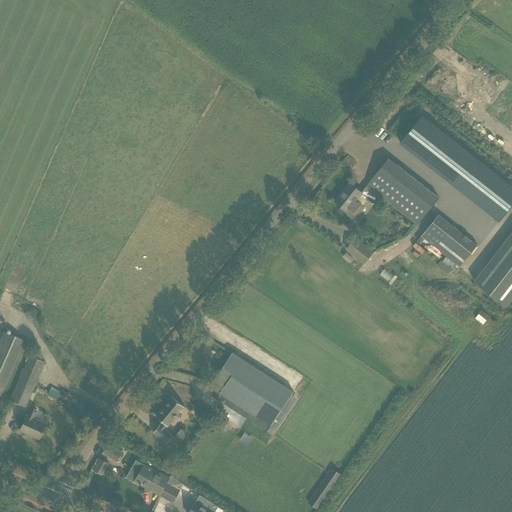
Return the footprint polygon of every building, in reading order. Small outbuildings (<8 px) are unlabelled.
[(499,221),(511,204),(511,186),(422,116),(400,143),(499,221)] [(388,158),(367,186),(379,195),(379,194),(417,224),(438,197),(388,158)] [(379,195),(367,186),(361,193),(349,183),(335,201),(347,210),(346,212),(355,219),(364,208),(362,206),(368,199),(373,203),(379,195)] [(460,266),(477,244),(438,213),(421,235),(460,266)] [(511,232),(474,281),(506,306),(511,298),(511,232)] [(347,249),(364,263),(373,253),(355,239),(347,249)] [(456,264),(446,256),(442,261),(452,269),(456,264)] [(440,260),(437,265),(448,274),(452,269),(440,260)] [(386,269),(380,275),(388,282),(394,276),(386,269)] [(25,341),(3,331),(0,338),(0,395),(1,395),(25,341)] [(294,392),(232,353),(214,381),(220,385),(217,390),(215,389),(220,393),(216,399),(268,431),(273,435),(283,421),(277,417),(293,393),(294,392)] [(10,399),(25,406),(44,362),(29,356),(10,399)] [(185,407),(172,396),(156,416),(163,422),(161,425),(160,425),(153,432),(167,444),(174,436),(165,429),(168,426),(185,407)] [(26,416),(19,430),(37,438),(44,424),(35,420),(33,419),(36,410),(30,408),(26,416)] [(181,429),(174,438),(176,440),(180,441),(182,439),(184,437),(185,434),(184,432),(181,429)] [(111,443),(104,452),(115,460),(122,451),(124,448),(113,440),(111,443)] [(99,459),(93,470),(102,475),(108,464),(99,459)] [(169,478),(144,465),(139,474),(134,472),(130,471),(127,477),(135,482),(160,495),(166,483),(169,478)] [(331,468),(308,503),(318,510),(341,475),(331,468)] [(166,483),(160,495),(173,502),(179,490),(166,483)] [(200,494),(195,501),(189,511),(215,511),(218,507),(200,494)] [(155,511),(156,511),(164,511),(168,507),(163,502),(155,511)]
